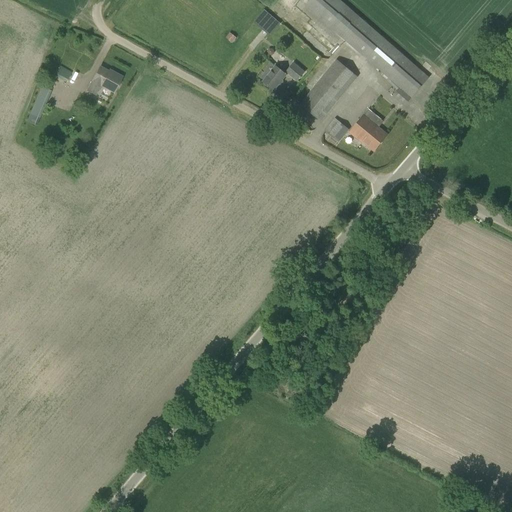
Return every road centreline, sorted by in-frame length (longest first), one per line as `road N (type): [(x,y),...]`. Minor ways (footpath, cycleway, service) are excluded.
road 1 (unclassified): [(107,511),(387,186)]
road 2 (unclassified): [(387,186),(109,35),(98,21),(100,0)]
road 3 (unclassified): [(403,169),(511,41)]
road 4 (unclassified): [(511,226),(403,169)]
